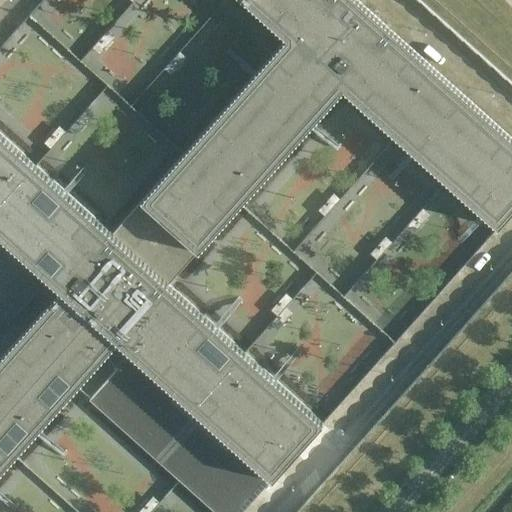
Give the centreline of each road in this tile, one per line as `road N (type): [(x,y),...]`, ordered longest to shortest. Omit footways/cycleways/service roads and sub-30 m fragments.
road 1 (unknown): [(511,220),(263,511)]
road 2 (unknown): [(379,0),(511,125)]
road 3 (unclassified): [(396,511),(511,382)]
